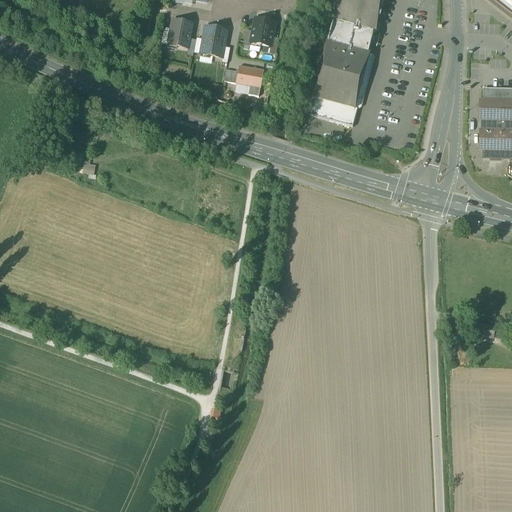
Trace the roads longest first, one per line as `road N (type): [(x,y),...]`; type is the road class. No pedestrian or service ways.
road 1 (secondary): [(0,46),(185,124),(434,200)]
road 2 (unclassified): [(440,511),(434,200)]
road 3 (secondary): [(511,211),(471,187),(457,161),(451,116)]
